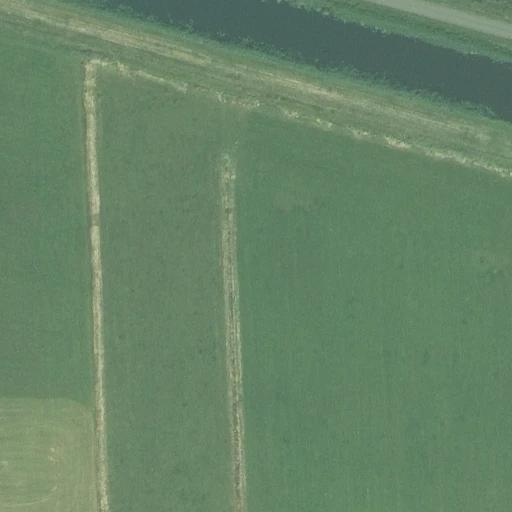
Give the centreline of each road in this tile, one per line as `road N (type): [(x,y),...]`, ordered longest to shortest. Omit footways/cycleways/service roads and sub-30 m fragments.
road 1 (track): [(511,143),(0,3)]
road 2 (unclassified): [(511,34),(379,0)]
